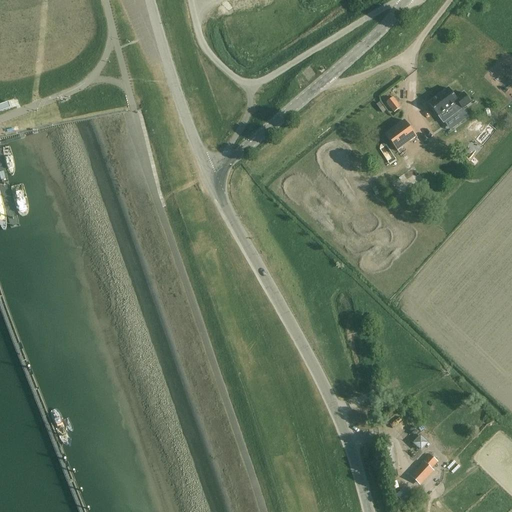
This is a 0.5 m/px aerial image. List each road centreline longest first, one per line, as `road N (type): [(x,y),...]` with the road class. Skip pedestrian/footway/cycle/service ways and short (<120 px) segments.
road 1 (unclassified): [(261,511),(127,84)]
road 2 (residential): [(367,511),(324,388),(209,174)]
road 3 (tertiary): [(209,174),(149,0)]
road 4 (unclassified): [(250,89),(385,7),(404,5)]
road 5 (unclassified): [(324,82),(408,55),(451,0)]
road 6 (tertiary): [(223,164),(324,82)]
